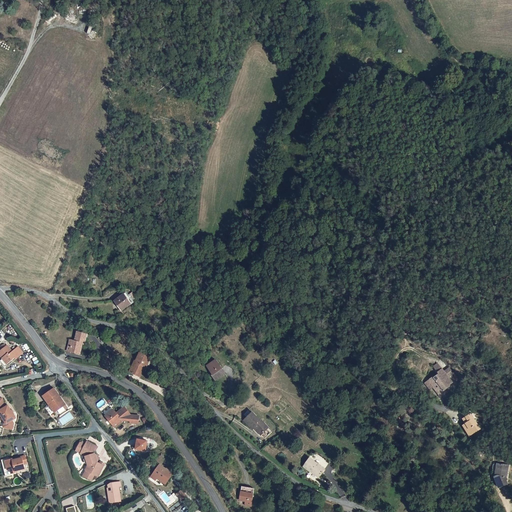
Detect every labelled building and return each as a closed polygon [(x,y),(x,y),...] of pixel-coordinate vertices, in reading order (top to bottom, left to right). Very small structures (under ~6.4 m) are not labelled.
[(123,293),(129,301),(131,300),(125,291),(123,293)] [(129,301),(123,293),(114,299),(120,308),(129,301)] [(82,342),(85,343),(87,334),(75,331),(73,337),(70,337),(66,352),(79,355),(82,342)] [(8,350),(2,355),(1,356),(5,361),(7,360),(12,365),(17,360),(19,362),(26,356),(21,350),(15,355),(9,349),(8,350)] [(147,366),(149,367),(154,358),(143,352),(138,361),(139,362),(133,373),(141,377),(147,366)] [(226,371),(218,357),(208,363),(213,371),(212,372),(216,377),(226,371)] [(138,361),(136,361),(130,371),(133,373),(139,362),(138,361)] [(440,366),(436,369),(440,373),(435,377),(434,376),(430,380),(434,385),(433,386),(441,396),(447,392),(445,389),(450,386),(449,385),(453,382),(449,377),(445,371),(440,366)] [(450,367),(445,371),(449,377),(454,373),(450,367)] [(434,385),(430,380),(426,383),(431,388),(433,386),(434,385)] [(49,395),(46,397),(51,405),(54,403),(60,412),(69,406),(58,390),(56,391),(49,395)] [(4,405),(2,398),(0,398),(0,417),(1,416),(4,421),(5,423),(4,428),(11,429),(13,423),(11,420),(15,418),(8,406),(5,407),(4,405)] [(54,403),(51,405),(57,414),(60,412),(54,403)] [(105,412),(108,415),(116,410),(114,407),(105,412)] [(132,425),(140,425),(141,416),(133,415),(127,407),(118,413),(116,410),(108,415),(114,424),(122,418),(123,420),(125,422),(128,421),(129,422),(132,422),(132,425)] [(261,418),(254,409),(245,416),(253,426),(255,424),(262,432),(270,425),(263,417),(261,418)] [(466,424),(463,425),(470,437),(482,429),(472,413),(463,419),(466,424)] [(114,424),(115,426),(123,420),(122,418),(114,424)] [(452,429),(449,431),(454,442),(465,436),(458,421),(457,420),(450,424),(452,429)] [(149,441),(139,439),(137,449),(147,451),(149,441)] [(93,452),(92,450),(92,448),(94,444),(86,440),(85,440),(84,443),(80,441),(78,440),(76,446),(80,449),(79,450),(78,451),(83,454),(86,462),(84,467),(85,467),(87,469),(84,475),(91,478),(94,472),(97,474),(103,463),(96,460),(95,458),(96,457),(95,453),(93,452)] [(11,459),(11,457),(7,458),(5,459),(7,468),(9,468),(10,472),(14,471),(14,470),(23,468),(22,463),(25,463),(23,455),(16,456),(16,458),(11,459)] [(327,470),(310,457),(304,465),(321,477),(327,470)] [(499,463),(496,486),(507,487),(510,464),(499,463)] [(158,479),(165,484),(173,474),(171,473),(171,471),(168,469),(166,469),(160,465),(153,475),(158,479)] [(475,472),(485,484),(486,483),(485,482),(487,479),(481,469),(475,472)] [(485,484),(475,472),(469,475),(467,477),(470,484),(472,485),(483,495),(489,487),(486,483),(485,484)] [(115,503),(125,498),(119,485),(121,484),(118,479),(110,483),(109,486),(110,488),(108,489),(115,503)] [(246,503),(251,504),(255,486),(243,483),(241,497),(247,498),(246,503)] [(181,490),(176,495),(180,501),(186,497),(181,490)]
